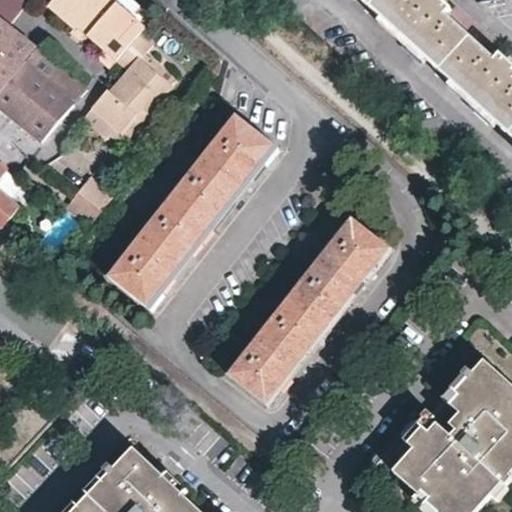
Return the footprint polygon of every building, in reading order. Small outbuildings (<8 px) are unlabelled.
[(96,55),(108,65),(115,58),(134,37),(122,27),(130,18),(109,0),(50,0),(46,5),(73,28),(76,25),(86,34),(102,49),(96,55)] [(121,0),(109,0),(130,18),(135,12),(121,0)] [(363,0),(511,135),(511,63),(501,53),(496,59),(448,15),(453,8),(444,0),(363,0)] [(0,19),(0,92),(36,49),(6,24),(0,19)] [(81,40),(86,34),(76,25),(73,28),(71,31),(81,40)] [(139,57),(146,48),(151,43),(139,31),(134,37),(115,58),(128,70),(108,91),(105,89),(91,106),(121,132),(124,129),(140,109),(145,114),(170,86),(139,57)] [(139,57),(170,86),(178,77),(146,48),(139,57)] [(0,107),(17,122),(42,142),(61,119),(85,89),(36,49),(0,92),(0,107)] [(140,109),(124,129),(129,134),(145,114),(140,109)] [(254,182),(279,151),(238,119),(209,155),(207,153),(198,163),(201,165),(146,232),(144,229),(136,240),(138,242),(110,276),(151,310),(176,279),(172,276),(189,255),(193,259),(238,203),(233,200),(251,179),(254,182)] [(0,228),(7,234),(14,239),(19,233),(7,222),(19,207),(9,199),(1,192),(14,177),(0,166),(0,228)] [(104,210),(116,195),(90,175),(78,190),(104,210)] [(22,184),(14,177),(1,192),(9,199),(22,184)] [(92,224),(102,212),(76,193),(67,204),(92,224)] [(371,282),(394,254),(353,220),(326,254),(324,252),(313,266),(316,268),(266,331),(263,329),(254,339),(257,342),(229,375),(271,408),(295,381),(291,378),(308,356),(311,358),(355,303),(352,301),(368,279),(371,282)] [(0,308),(25,327),(49,345),(67,320),(42,300),(38,307),(0,277),(0,308)] [(97,367),(73,346),(52,370),(75,391),(97,367)] [(511,387),(485,364),(473,377),(457,395),(462,399),(453,409),(437,426),(430,435),(425,430),(409,447),(415,453),(395,475),(419,496),(423,492),(432,501),(429,504),(438,511),(479,511),(493,497),(490,493),(499,482),(505,488),(511,481),(506,475),(511,468),(511,387)] [(457,395),(473,377),(466,371),(460,377),(462,379),(444,400),(453,409),(462,399),(457,395)] [(430,435),(437,426),(432,421),(435,419),(427,412),(420,419),(423,421),(403,441),(409,447),(425,430),(430,435)] [(199,511),(184,497),(166,480),(136,452),(116,472),(90,500),(81,510),(78,511),(199,511)] [(90,500),(116,472),(110,466),(103,473),(105,475),(85,495),(90,500)] [(166,480),(184,497),(189,492),(171,475),(166,480)] [(490,493),(493,497),(499,503),(509,491),(505,488),(499,482),(490,493)] [(423,492),(419,496),(415,501),(427,511),(438,511),(429,504),(432,501),(423,492)]
